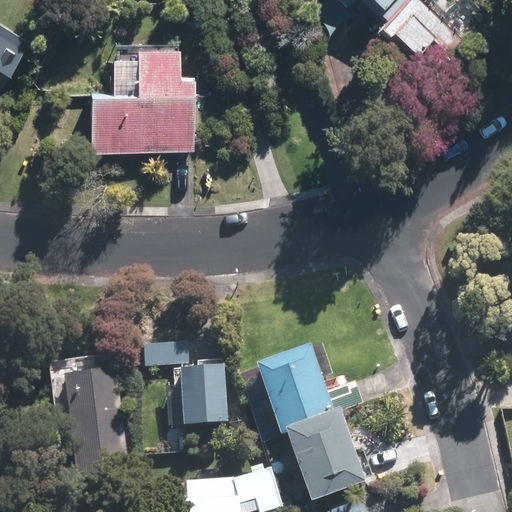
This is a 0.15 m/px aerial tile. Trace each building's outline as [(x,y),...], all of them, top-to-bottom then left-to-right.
[(322,0),(364,37),(396,0),(322,0)] [(457,46),(405,0),(396,0),(364,37),(420,85),(457,46)] [(0,76),(19,44),(0,33),(0,76)] [(108,102),(79,103),(82,163),(193,157),(189,75),(174,75),(173,50),(117,53),(117,66),(106,66),(108,102)] [(191,336),(147,337),(148,364),(191,363),(191,336)] [(317,343),(268,360),(292,429),(341,412),(317,343)] [(234,419),(231,362),(189,364),(191,421),(234,419)] [(124,366),(74,371),(84,474),(134,469),(124,366)] [(351,412),(301,429),(324,495),(374,477),(351,412)] [(272,466),(241,475),(251,511),(261,511),(283,506),(272,466)] [(368,511),(363,489),(332,496),(336,511),(368,511)] [(244,511),(245,494),(204,493),(203,511),(244,511)]
